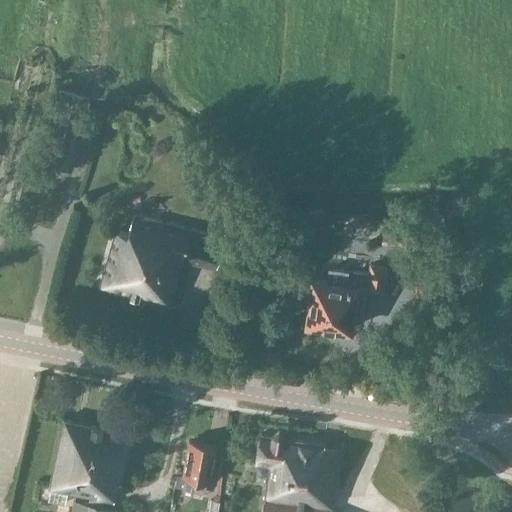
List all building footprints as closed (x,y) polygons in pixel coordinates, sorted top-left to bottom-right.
[(17,50),(16,75),(45,76),(46,69),(61,70),(62,53),(17,50)] [(90,96),(59,89),(40,162),(71,170),(90,96)] [(5,109),(34,115),(38,96),(8,90),(5,109)] [(0,141),(0,190),(10,193),(17,172),(22,174),(29,150),(0,141)] [(222,243),(133,217),(128,231),(115,228),(97,286),(170,307),(183,260),(215,269),(222,243)] [(405,245),(406,233),(406,227),(396,226),(395,233),(383,232),(383,243),(405,245)] [(299,281),(296,300),(308,302),(305,323),(350,329),(352,318),(363,320),(366,290),(384,291),(396,293),(399,268),(386,266),(387,264),(369,262),(368,273),(327,267),(326,277),(309,275),(308,283),(299,281)] [(18,399),(7,403),(17,424),(27,419),(18,399)] [(89,496),(88,502),(73,499),(70,511),(126,511),(116,510),(116,507),(102,505),(103,499),(114,501),(117,483),(121,484),(132,430),(63,419),(48,486),(89,496)] [(332,511),(339,450),(323,448),(323,443),(282,438),(283,437),(278,431),(278,430),(277,430),(277,431),(271,436),(271,437),(259,435),(256,463),(269,465),(264,500),(261,511),(332,511)] [(185,477),(183,489),(205,492),(206,481),(210,481),(217,444),(188,440),(180,475),(185,477)]
